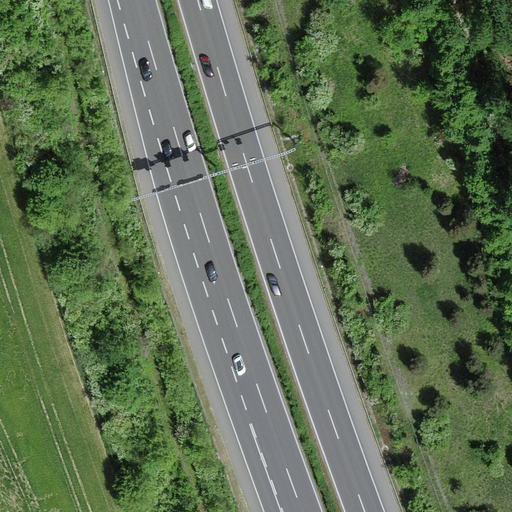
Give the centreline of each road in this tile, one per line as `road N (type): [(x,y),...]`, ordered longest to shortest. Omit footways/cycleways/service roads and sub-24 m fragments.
road 1 (motorway): [(136,0),(303,511)]
road 2 (motorway): [(367,511),(200,0)]
